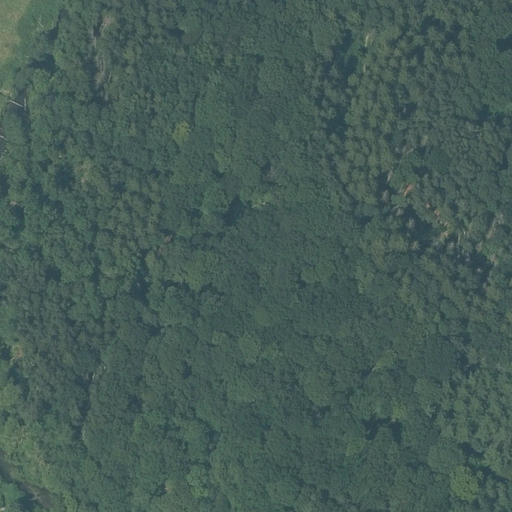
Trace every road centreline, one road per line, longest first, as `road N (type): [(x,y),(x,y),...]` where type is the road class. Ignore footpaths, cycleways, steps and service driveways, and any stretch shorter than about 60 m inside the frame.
road 1 (track): [(511,486),(410,431),(277,424),(248,373),(230,314),(214,191)]
road 2 (track): [(214,191),(247,116),(282,74),(277,30)]
